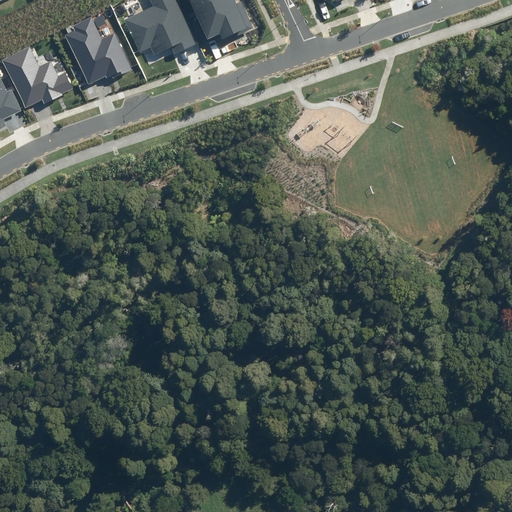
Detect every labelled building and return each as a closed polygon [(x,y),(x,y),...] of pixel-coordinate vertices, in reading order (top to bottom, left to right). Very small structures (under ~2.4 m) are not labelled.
[(174,54),(196,44),(175,0),(150,0),(153,6),(125,19),(140,51),(151,46),(155,55),(171,47),(174,54)] [(188,0),(207,40),(219,35),(223,42),(253,29),(241,2),(236,4),(233,0),(188,0)] [(102,39),(91,17),(73,26),(75,30),(65,35),(88,84),(106,76),(107,78),(112,76),(113,78),(132,69),(114,33),(102,39)] [(39,65),(30,46),(1,60),(25,109),(42,100),(44,104),(62,95),(62,94),(73,88),(65,73),(59,76),(51,60),(39,65)] [(7,92),(0,77),(0,128),(6,125),(3,119),(22,111),(12,90),(7,92)]
